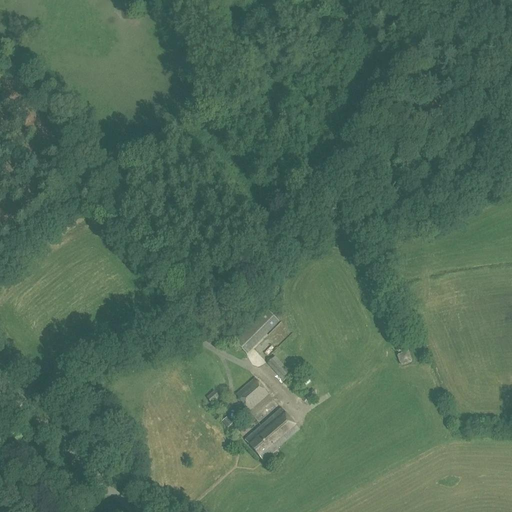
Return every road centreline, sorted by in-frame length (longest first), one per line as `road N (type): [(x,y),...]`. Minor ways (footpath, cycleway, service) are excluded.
road 1 (track): [(434,0),(428,79),(416,103),(184,331),(22,395),(0,418)]
road 2 (unclassified): [(136,511),(0,372)]
